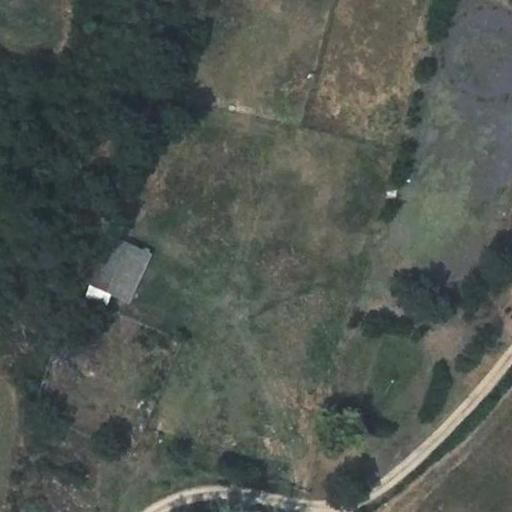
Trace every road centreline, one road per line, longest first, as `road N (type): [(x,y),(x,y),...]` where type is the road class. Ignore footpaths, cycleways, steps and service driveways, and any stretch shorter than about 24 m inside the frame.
road 1 (track): [(511,351),(424,452),(338,511)]
road 2 (track): [(153,511),(204,491),(348,504)]
